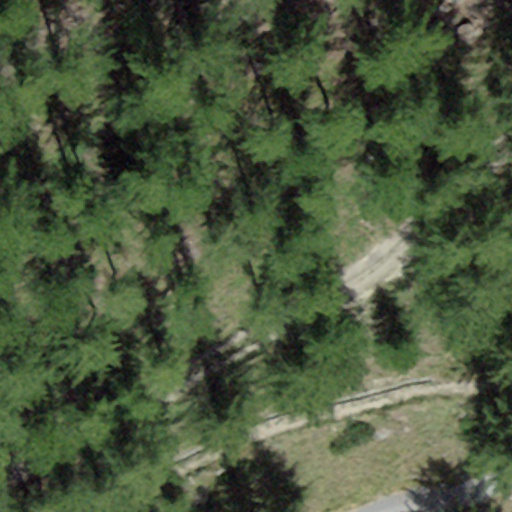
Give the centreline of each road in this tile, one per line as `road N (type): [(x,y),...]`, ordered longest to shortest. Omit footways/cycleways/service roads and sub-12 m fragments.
road 1 (track): [(511,154),(395,257),(0,473)]
road 2 (residential): [(390,511),(511,465)]
